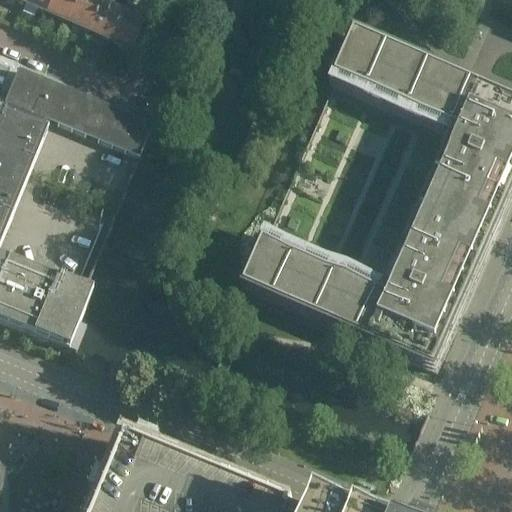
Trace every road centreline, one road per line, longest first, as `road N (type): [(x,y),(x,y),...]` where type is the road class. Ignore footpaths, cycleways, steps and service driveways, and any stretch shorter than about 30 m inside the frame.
road 1 (residential): [(357,511),(0,369)]
road 2 (residential): [(419,511),(511,303)]
road 3 (residential): [(147,97),(0,38)]
